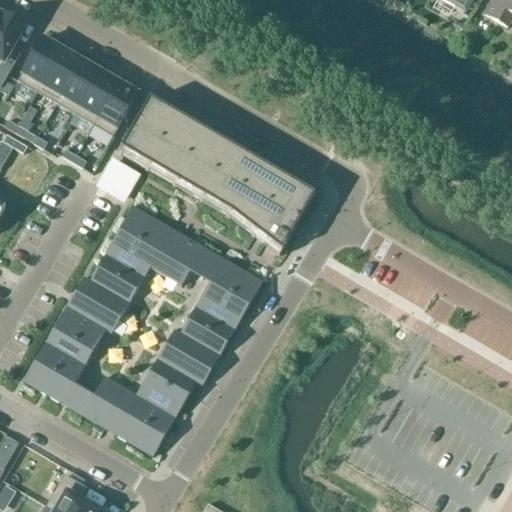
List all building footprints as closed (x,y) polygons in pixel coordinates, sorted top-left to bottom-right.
[(443,0),(465,12),(466,10),(471,0),(443,0)] [(511,0),(494,0),(484,17),(507,31),(511,22),(511,0)] [(0,23),(0,92),(19,59),(10,54),(24,30),(3,18),(2,20),(0,23)] [(42,41),(17,84),(38,96),(62,55),(55,51),(56,50),(42,41)] [(62,55),(38,96),(56,107),(81,64),(69,57),(69,59),(62,55)] [(81,64),(56,107),(75,118),(99,76),(93,73),(93,71),(81,64)] [(99,76),(75,118),(94,129),(118,87),(111,83),(112,82),(99,75),(99,76)] [(6,85),(1,94),(9,99),(14,90),(6,85)] [(118,87),(94,129),(113,140),(138,97),(125,90),(124,91),(118,87)] [(124,145),(118,157),(227,220),(264,248),(279,259),(315,197),(150,101),(124,145)] [(8,123),(4,130),(14,136),(18,130),(8,123)] [(18,130),(14,136),(24,142),(28,136),(18,130)] [(7,138),(3,145),(13,151),(17,144),(7,138)] [(37,140),(33,147),(43,153),(47,146),(37,140)] [(17,144),(13,151),(23,157),(27,150),(17,144)] [(65,153),(61,160),(72,166),(76,159),(65,153)] [(76,159),(72,166),(82,172),(86,166),(76,159)] [(113,165),(99,189),(123,202),(136,179),(113,165)] [(84,280),(22,385),(62,408),(105,333),(112,337),(150,271),(181,289),(204,250),(181,237),(172,232),(133,209),(90,284),(85,281),(84,280)] [(105,380),(82,419),(153,460),(196,386),(202,389),(263,285),(224,262),(180,336),(174,333),(136,398),(105,380)] [(0,445),(0,471),(3,473),(14,454),(0,445)] [(64,479),(46,510),(50,511),(95,511),(79,503),(86,492),(64,479)] [(5,488),(0,496),(0,498),(9,504),(15,494),(5,488)]
